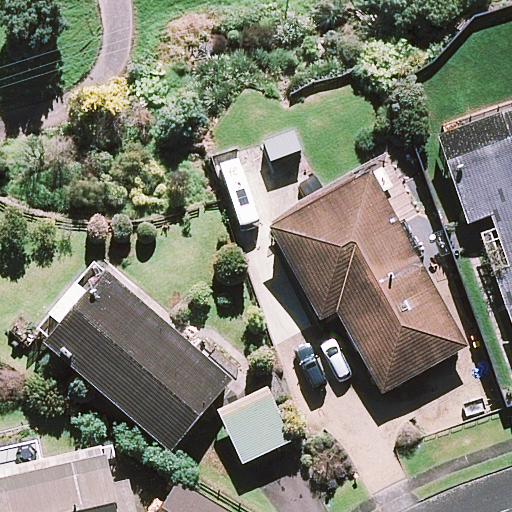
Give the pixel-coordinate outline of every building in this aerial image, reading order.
[(511,95),(438,118),(466,211),(493,203),(510,258),(497,262),(511,312),(511,95)] [(389,199),(372,165),(271,214),(316,307),(337,297),(379,383),(465,341),(394,197),(389,199)] [(229,371),(105,260),(43,329),(167,440),(229,371)] [(329,405),(310,351),(285,359),(304,414),(329,405)] [(292,432),(270,381),(219,403),(241,454),(292,432)] [(101,447),(0,469),(0,511),(224,511),(227,507),(132,452),(101,447)]
